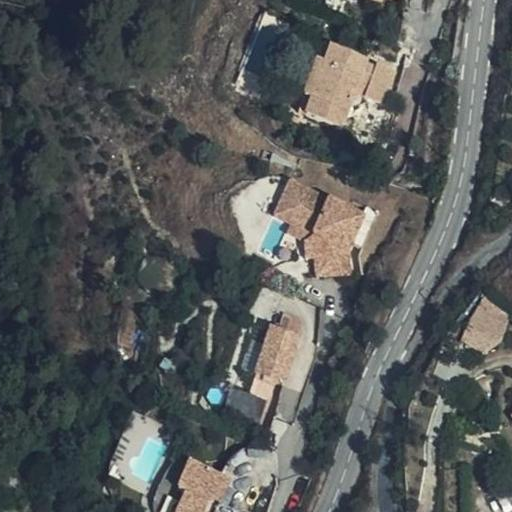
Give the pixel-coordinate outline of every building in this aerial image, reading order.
[(324,66),(330,50),(323,47),(316,63),(324,66)] [(365,63),(330,50),(324,66),(316,63),(302,99),(309,102),(303,118),(338,132),(357,87),(366,91),(361,101),(382,109),(395,76),(375,67),(373,71),(364,67),(365,63)] [(295,115),(303,118),(309,102),(302,99),(295,115)] [(340,255),(348,238),(359,243),(373,214),(362,209),(358,219),(285,184),(273,208),(312,227),(307,235),(318,242),(318,276),(341,276),(340,255)] [(273,208),(269,217),(285,225),(280,234),(298,242),(307,235),(312,227),(273,208)] [(307,235),(298,242),(299,260),(308,260),(309,276),(318,276),(318,242),(307,235)] [(476,351),(505,331),(474,310),(447,331),(476,351)] [(284,314),(281,331),(303,334),(305,318),(284,314)] [(301,345),(275,334),(255,380),(281,391),(301,345)] [(250,347),(245,371),(255,373),(260,349),(250,347)] [(201,502),(213,477),(181,463),(170,490),(178,494),(170,511),(204,511),(207,505),(201,502)] [(213,508),(225,482),(213,477),(201,502),(213,508)]
